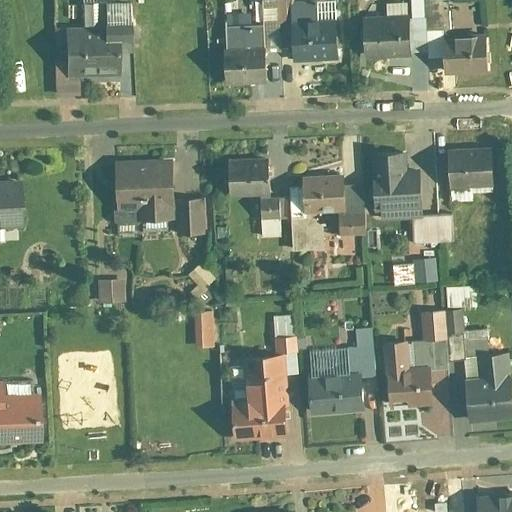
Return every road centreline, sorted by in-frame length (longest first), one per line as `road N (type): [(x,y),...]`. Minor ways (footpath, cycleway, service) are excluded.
road 1 (residential): [(0,490),(511,454)]
road 2 (residential): [(511,109),(0,128)]
